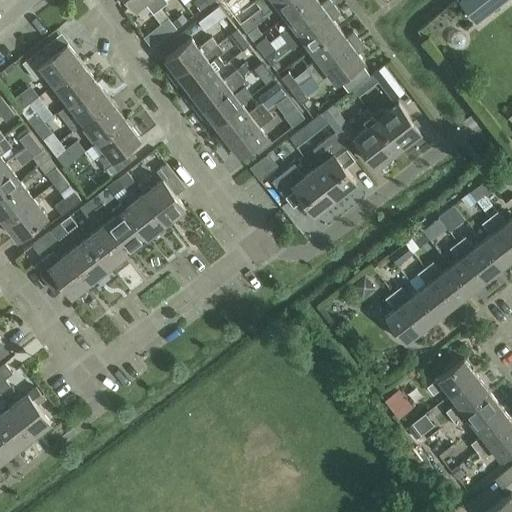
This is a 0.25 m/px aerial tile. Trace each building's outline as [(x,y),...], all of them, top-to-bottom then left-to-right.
[(161,7),(155,0),(128,0),(135,8),(144,1),(154,13),(161,7)] [(194,0),(194,1),(200,9),(209,2),(210,2),(207,0),(194,0)] [(222,0),(231,10),(244,0),(222,0)] [(270,0),(261,7),(262,8),(241,23),(247,30),(279,6),(286,15),(306,0),(270,0)] [(319,0),(306,0),(286,15),(293,24),(281,34),(287,41),(335,5),(330,0),(324,0),(321,2),(319,0)] [(477,24),(507,0),(459,0),(458,1),(477,24)] [(198,21),(206,31),(226,15),(218,5),(198,21)] [(335,5),(287,41),(293,49),(305,39),(311,48),(340,27),(334,18),(341,13),(335,5)] [(168,17),(161,7),(154,13),(161,23),(168,17)] [(172,22),(177,28),(187,20),(182,14),(172,22)] [(318,58),(293,78),(289,71),(282,76),(292,89),(360,39),(354,31),(347,36),(340,27),(311,48),(318,58)] [(455,47),(458,48),(461,47),(464,45),(465,42),(465,39),(464,35),(461,33),(458,33),(455,33),(452,35),(451,39),(451,42),(452,45),(455,47)] [(266,35),(256,43),(266,56),(276,48),(270,41),(266,35)] [(172,78),(217,43),(212,36),(199,46),(191,36),(164,57),(172,66),(166,70),(172,78)] [(366,46),(360,39),(292,89),(301,102),(308,97),(299,85),(312,75),(318,83),(330,73),(337,82),(366,60),(359,51),(366,46)] [(54,83),(83,61),(68,42),(56,52),(48,42),(22,62),(36,79),(45,71),(54,83)] [(217,43),(172,78),(177,85),(183,80),(190,89),(216,69),(210,61),(223,51),(217,43)] [(83,61),(54,83),(69,102),(98,80),(83,61)] [(244,63),(237,68),(242,75),(249,70),(244,63)] [(373,74),(394,100),(405,91),(384,66),(373,74)] [(224,79),(216,69),(190,89),(197,99),(191,103),(197,110),(242,75),(237,68),(224,79)] [(242,75),(197,110),(203,117),(208,113),(215,122),(242,102),(236,94),(237,93),(243,101),(255,92),(249,84),(258,77),(251,69),(243,76),(242,75)] [(112,99),(98,80),(69,102),(84,121),(112,99)] [(286,94),(277,82),(258,97),(262,101),(267,108),(286,94)] [(0,111),(9,104),(1,95),(0,95),(0,111)] [(112,99),(84,121),(98,140),(127,118),(112,99)] [(249,111),(242,102),(215,122),(222,131),(217,136),(222,143),(267,108),(262,101),(249,111)] [(373,114),(399,147),(420,130),(399,102),(386,112),(382,107),(373,114)] [(30,103),(21,110),(28,118),(37,111),(30,103)] [(342,140),(343,140),(355,132),(334,103),(321,112),(336,132),(342,140)] [(15,113),(9,104),(0,111),(0,113),(6,121),(15,113)] [(267,108),(222,143),(228,150),(233,146),(240,155),(267,135),(261,127),(274,116),(267,108)] [(363,121),(367,127),(355,136),(377,164),(399,147),(373,114),(363,121)] [(127,118),(98,140),(106,150),(97,156),(105,165),(103,166),(111,176),(137,156),(129,147),(142,137),(127,118)] [(27,148),(36,140),(29,131),(19,138),(27,148)] [(50,147),(59,140),(53,131),(43,138),(50,147)] [(336,132),(313,149),(321,161),(313,167),(336,196),(356,181),(346,168),(357,160),(343,140),(342,140),(336,132)] [(5,136),(0,139),(0,168),(7,163),(1,155),(12,146),(5,136)] [(36,140),(27,148),(33,156),(42,149),(36,140)] [(66,149),(59,140),(50,147),(57,156),(66,149)] [(278,165),(269,153),(249,167),(255,176),(259,180),(278,165)] [(144,192),(166,221),(186,206),(177,194),(186,187),(167,162),(158,169),(164,177),(144,192)] [(0,196),(21,181),(7,163),(0,168),(0,196)] [(336,196),(313,167),(304,174),(295,163),(274,180),(289,201),(300,192),(316,212),(336,196)] [(54,183),(63,176),(56,166),(46,173),(54,183)] [(127,170),(117,178),(125,187),(134,180),(127,170)] [(63,176),(54,183),(61,192),(70,184),(63,176)] [(471,192),(477,200),(494,188),(488,179),(471,192)] [(34,198),(21,181),(0,196),(0,211),(6,220),(34,198)] [(98,192),(105,201),(115,193),(108,185),(98,192)] [(74,189),(54,204),(62,214),(81,199),(74,189)] [(98,192),(89,199),(97,209),(106,202),(98,192)] [(144,192),(125,207),(148,235),(166,221),(144,192)] [(48,216),(34,198),(6,220),(20,238),(48,216)] [(97,209),(89,199),(80,207),(87,216),(97,209)] [(148,235),(125,207),(107,222),(129,250),(148,235)] [(450,208),(439,217),(453,233),(463,224),(450,208)] [(498,211),(491,217),(511,244),(511,217),(506,222),(498,211)] [(483,223),(491,233),(483,240),(503,266),(511,258),(511,244),(491,217),(483,223)] [(431,241),(447,228),(439,218),(423,230),(431,241)] [(61,221),(51,229),(59,238),(68,231),(61,221)] [(129,250),(107,222),(88,236),(110,264),(129,250)] [(51,228),(41,236),(49,246),(59,238),(51,228)] [(88,236),(69,251),(91,279),(110,264),(88,236)] [(414,236),(407,242),(415,252),(416,254),(424,248),(414,236)] [(503,266),(483,240),(474,247),(465,236),(458,242),(486,278),(503,266)] [(486,278),(458,242),(450,247),(459,259),(450,265),(470,291),(486,278)] [(406,243),(390,254),(396,262),(412,250),(406,243)] [(54,250),(45,257),(35,265),(54,289),(61,284),(64,282),(73,294),(91,279),(69,251),(60,258),(54,250)] [(470,291),(450,265),(442,271),(433,260),(425,266),(454,303),(470,291)] [(117,274),(130,292),(141,285),(129,266),(117,274)] [(454,303),(425,266),(417,272),(426,284),(418,290),(438,316),(454,303)] [(352,285),(362,298),(376,287),(365,274),(352,285)] [(438,316),(418,290),(411,296),(402,284),(393,291),(422,328),(438,316)] [(422,328),(393,291),(385,298),(394,309),(386,315),(406,341),(422,328)] [(74,338),(86,354),(100,343),(88,327),(74,338)] [(451,394),(477,373),(464,357),(438,377),(426,387),(432,395),(444,385),(451,394)] [(0,393),(0,394),(11,385),(6,378),(13,372),(5,362),(0,365),(0,393)] [(477,373),(451,394),(458,402),(447,411),(452,418),(489,389),(477,373)] [(11,407),(33,435),(51,421),(38,403),(46,397),(36,385),(27,391),(29,393),(11,407)] [(414,406),(400,388),(385,400),(400,418),(414,406)] [(489,389),(452,418),(459,426),(469,417),(476,425),(502,405),(489,389)] [(511,417),(502,405),(476,425),(482,433),(471,442),(478,450),(511,422),(511,417)] [(33,435),(11,407),(0,415),(0,428),(16,449),(33,435)] [(450,419),(438,424),(446,442),(458,436),(450,419)] [(511,449),(511,422),(478,450),(484,458),(495,450),(502,458),(511,449)] [(421,434),(413,424),(408,427),(416,438),(421,434)] [(0,428),(0,461),(16,449),(0,428)] [(434,433),(426,439),(434,449),(442,443),(434,433)] [(464,473),(458,466),(451,471),(457,479),(464,473)] [(511,511),(511,492),(486,511),(511,511)]
